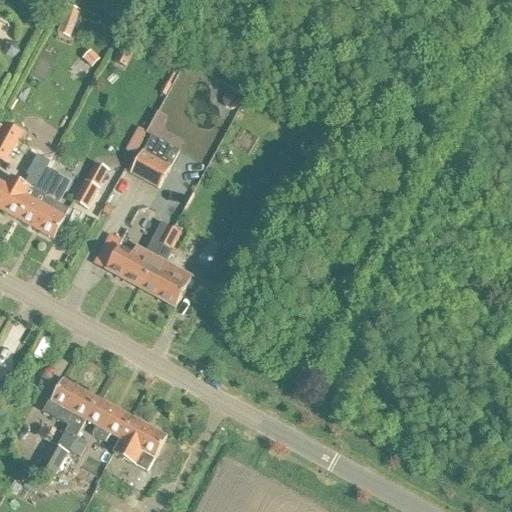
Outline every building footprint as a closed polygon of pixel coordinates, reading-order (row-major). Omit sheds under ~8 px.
[(68,8),(62,24),(75,29),(81,13),(68,8)] [(126,71),(138,48),(125,41),(113,64),(126,71)] [(8,106),(2,118),(9,122),(16,110),(8,106)] [(150,138),(143,153),(130,176),(158,192),(184,144),(166,134),(163,129),(167,120),(157,116),(147,137),(150,138)] [(22,137),(5,127),(3,130),(0,128),(0,162),(5,166),(22,137)] [(31,202),(47,171),(37,165),(25,187),(12,180),(7,189),(0,184),(0,212),(18,223),(31,202)] [(95,166),(85,184),(99,191),(108,174),(95,166)] [(31,202),(18,223),(53,242),(65,221),(64,221),(69,213),(46,200),(51,191),(58,178),(47,171),(31,202)] [(99,191),(85,184),(73,205),(87,212),(99,191)] [(196,267),(212,276),(239,227),(223,218),(196,267)] [(109,272),(138,289),(171,231),(160,225),(146,254),(137,249),(133,258),(119,251),(107,273),(108,274),(109,272)] [(165,265),(180,235),(171,231),(138,289),(142,290),(141,292),(142,292),(142,291),(175,309),(175,311),(193,280),(165,265)] [(86,424),(97,403),(63,384),(52,404),(50,403),(43,416),(69,430),(58,449),(69,455),(77,441),(86,424)] [(120,443),(132,422),(97,403),(86,424),(96,430),(92,438),(105,445),(110,437),(120,443)] [(132,422),(120,443),(113,457),(147,475),(155,462),(167,441),(132,422)] [(77,441),(69,455),(80,461),(87,446),(77,441)] [(54,482),(68,456),(50,447),(36,472),(54,482)]
